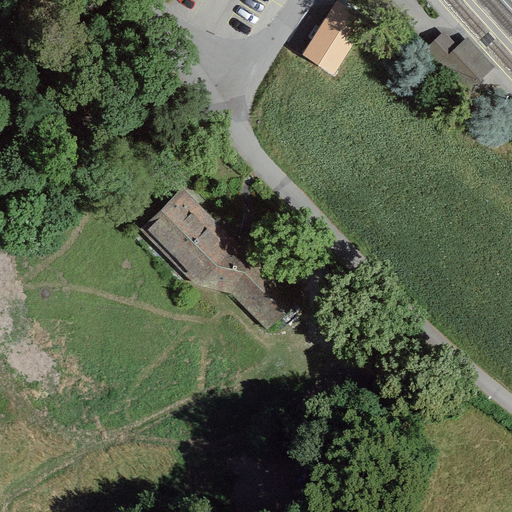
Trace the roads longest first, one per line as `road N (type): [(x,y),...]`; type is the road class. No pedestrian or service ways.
road 1 (unclassified): [(511,403),(353,260),(215,105)]
road 2 (residential): [(0,82),(72,124),(107,129),(215,105)]
road 3 (unclassified): [(215,105),(143,0)]
